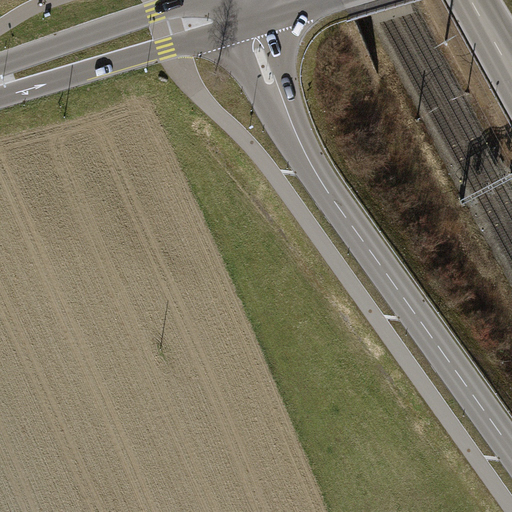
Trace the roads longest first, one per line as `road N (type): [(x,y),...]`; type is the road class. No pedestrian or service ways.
road 1 (tertiary): [(251,24),(308,163),(511,448)]
road 2 (tertiary): [(0,93),(251,24)]
road 3 (tertiary): [(207,0),(0,69)]
